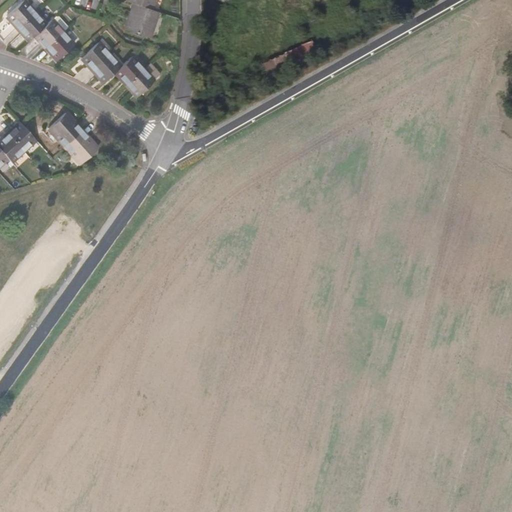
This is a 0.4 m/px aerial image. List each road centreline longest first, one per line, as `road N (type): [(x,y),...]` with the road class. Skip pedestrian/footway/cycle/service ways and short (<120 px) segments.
road 1 (unclassified): [(163,147),(185,152),(214,140),(451,0)]
road 2 (residential): [(163,147),(143,191),(0,390)]
road 3 (residential): [(14,68),(62,85),(163,147)]
road 4 (track): [(95,255),(69,235),(0,335)]
road 5 (residential): [(194,0),(189,72),(163,147)]
